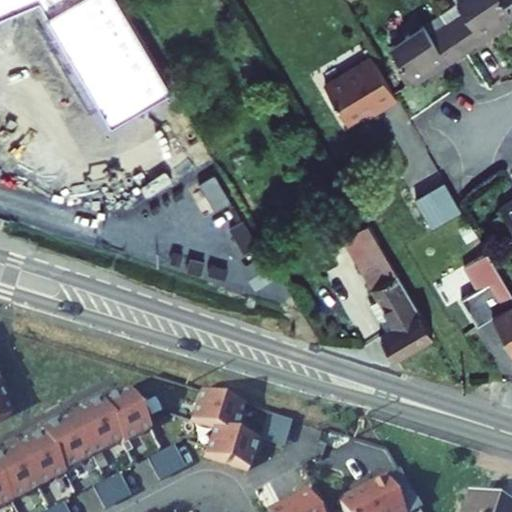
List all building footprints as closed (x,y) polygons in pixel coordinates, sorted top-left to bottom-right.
[(0,0),(0,17),(40,1),(112,123),(172,88),(119,0),(0,0)] [(448,16),(475,55),(509,32),(505,25),(511,20),(511,5),(508,0),(470,0),(466,3),(448,16)] [(448,16),(399,52),(420,82),(438,70),(443,77),(475,55),(448,16)] [(377,66),(327,95),(348,132),(379,114),(382,119),(401,108),(377,66)] [(364,221),(336,236),(374,301),(387,294),(373,270),(388,261),(364,221)] [(493,315),(511,347),(511,292),(488,251),(464,265),(478,288),(461,297),(477,325),(493,315)] [(431,336),(388,261),(373,270),(387,294),(374,301),(389,327),(376,333),(391,358),(431,336)] [(374,301),(363,307),(376,333),(389,327),(374,301)] [(11,397),(3,383),(0,384),(0,419),(14,412),(7,399),(11,397)] [(152,426),(130,385),(118,392),(116,387),(102,394),(101,395),(124,438),(125,440),(152,426)] [(246,401),(201,387),(192,416),(215,423),(241,431),(246,416),(241,415),(246,401)] [(102,394),(101,392),(82,401),(85,406),(73,412),(94,453),(124,438),(101,395),(102,394)] [(61,418),(59,414),(40,424),(42,426),(65,469),(94,453),(73,412),(61,418)] [(264,438),(241,431),(215,423),(206,453),(250,467),(255,453),(259,455),(264,438)] [(65,469),(42,426),(27,434),(29,438),(18,444),(40,485),(66,471),(65,469)] [(163,447),(175,471),(189,464),(176,440),(163,447)] [(40,485),(18,444),(0,453),(0,474),(13,499),(40,485)] [(162,477),(175,471),(163,447),(150,454),(162,477)] [(132,493),(120,469),(107,476),(119,500),(132,493)] [(417,511),(418,511),(398,473),(385,480),(401,511),(417,511)] [(0,506),(13,499),(0,474),(0,506)] [(119,500),(107,476),(93,483),(106,506),(110,504),(119,500)] [(401,511),(384,478),(365,488),(366,490),(336,505),(339,511),(401,511)] [(321,511),(309,488),(268,509),(269,511),(321,511)] [(70,511),(63,498),(50,505),(53,511),(70,511)] [(511,511),(469,498),(463,511),(511,511)]
